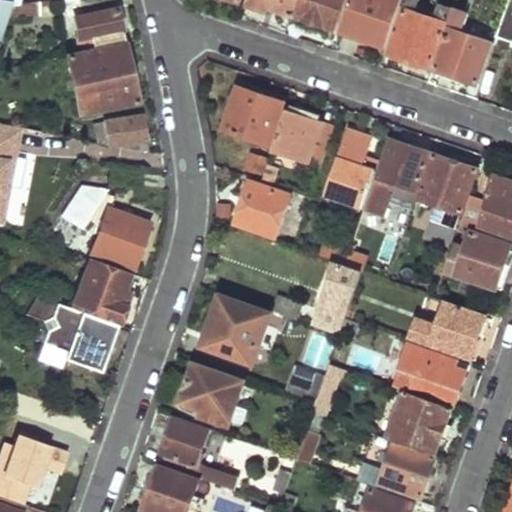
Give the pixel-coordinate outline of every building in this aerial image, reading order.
[(0,0),(0,36),(8,15),(12,3),(9,2),(0,0)] [(50,12),(49,0),(35,0),(18,2),(12,3),(8,15),(50,12)] [(122,42),(112,0),(75,0),(78,12),(72,13),(73,16),(70,17),(77,51),(122,42)] [(290,15),(295,0),(248,0),(246,5),(264,12),(267,7),(290,15)] [(332,31),(342,0),(295,0),(290,15),(332,31)] [(384,50),(400,0),(348,0),(337,32),(384,50)] [(429,68),(448,9),(437,5),(432,19),(414,12),(417,0),(404,0),(384,60),(410,70),(413,62),(429,68)] [(475,84),(489,44),(476,39),(477,35),(472,33),(470,37),(455,32),(464,3),(456,0),(454,0),(444,28),(448,29),(433,69),(475,84)] [(511,0),(507,0),(494,37),(511,43),(511,0)] [(136,100),(122,42),(77,51),(64,54),(78,112),(136,100)] [(271,145),(286,102),(238,85),(225,128),(271,145)] [(313,161),(326,118),(288,105),(274,149),(313,161)] [(145,139),(139,114),(105,120),(111,145),(145,139)] [(17,128),(0,124),(0,216),(2,208),(0,207),(0,184),(8,141),(14,143),(17,128)] [(53,135),(54,128),(42,125),(40,132),(53,135)] [(342,199),(364,208),(376,174),(380,162),(366,157),(373,138),(350,130),(326,199),(340,204),(342,199)] [(415,190),(428,152),(392,139),(379,174),(376,174),(364,208),(382,214),(389,196),(384,194),(389,180),(415,190)] [(0,207),(2,208),(14,143),(8,141),(0,184),(0,207)] [(460,213),(478,164),(451,154),(449,160),(434,154),(418,197),(460,213)] [(262,176),(267,160),(252,156),(248,171),(262,176)] [(511,236),(511,181),(493,174),(481,202),(469,198),(459,226),(503,241),(506,234),(511,236)] [(276,236),(292,197),(251,182),(236,223),(276,236)] [(105,193),(107,190),(87,185),(66,215),(83,226),(105,193)] [(131,268),(147,223),(109,207),(113,196),(105,193),(83,226),(98,234),(90,253),(131,268)] [(308,212),(311,202),(301,199),(298,209),(308,212)] [(454,239),(457,232),(449,229),(447,235),(454,239)] [(495,289),(510,248),(464,231),(461,239),(467,243),(466,246),(455,276),(495,289)] [(455,276),(466,246),(457,243),(445,271),(455,276)] [(349,252),(326,244),(322,255),(345,263),(349,252)] [(345,264),(363,270),(367,256),(350,250),(349,252),(345,263),(345,264)] [(128,302),(137,276),(90,259),(72,307),(117,324),(125,302),(128,302)] [(318,309),(320,310),(314,326),(340,335),(346,319),(363,270),(345,264),(334,261),(328,278),(318,309)] [(252,364),(269,315),(218,296),(205,333),(208,335),(204,346),(252,364)] [(297,320),(303,306),(277,297),(271,311),(297,320)] [(100,371),(117,324),(72,307),(54,301),(50,315),(41,320),(45,329),(40,343),(65,352),(63,357),(100,371)] [(470,359),(486,317),(446,302),(436,325),(418,319),(411,337),(470,359)] [(40,343),(38,349),(63,357),(65,352),(40,343)] [(454,408),(468,366),(426,351),(411,392),(454,408)] [(230,427),(246,380),(196,363),(180,409),(230,427)] [(317,401),(325,376),(300,367),(297,365),(287,391),(317,401)] [(313,411),(321,414),(334,376),(342,379),(345,370),(329,365),(325,376),(317,401),(313,411)] [(437,456),(454,408),(411,392),(405,390),(387,438),(437,456)] [(306,433),(297,458),(307,462),(323,415),(321,414),(313,411),(306,433)] [(200,463),(211,432),(175,418),(165,443),(169,445),(166,455),(169,457),(166,465),(235,490),(238,479),(200,463)] [(423,496),(437,456),(387,438),(375,434),(359,480),(381,488),(383,482),(423,496)] [(194,496),(200,481),(161,466),(146,508),(155,511),(188,511),(190,508),(202,511),(205,501),(194,496)] [(284,495),(292,473),(282,470),(274,491),(284,495)] [(414,511),(417,505),(373,489),(364,511),(414,511)] [(44,511),(0,497),(0,505),(17,511),(44,511)]
